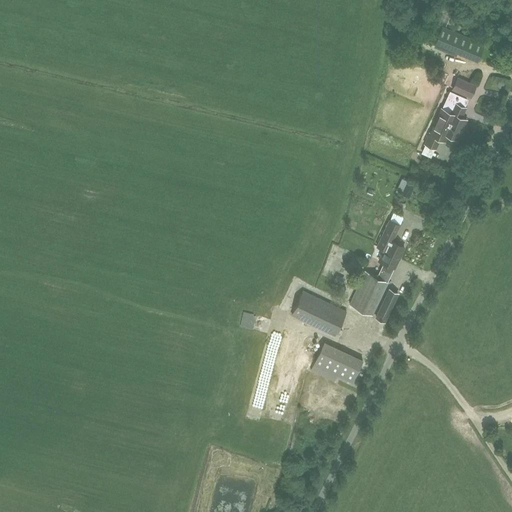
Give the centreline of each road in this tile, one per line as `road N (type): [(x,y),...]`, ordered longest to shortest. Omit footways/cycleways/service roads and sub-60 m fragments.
road 1 (unclassified): [(397,346),(511,113)]
road 2 (unclassified): [(313,511),(397,346)]
road 3 (residential): [(511,478),(446,382),(397,346)]
